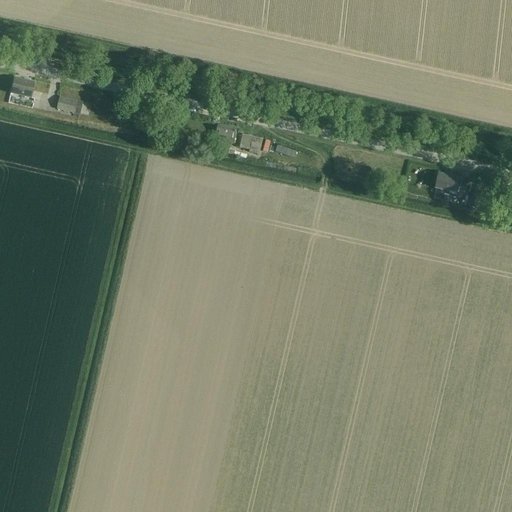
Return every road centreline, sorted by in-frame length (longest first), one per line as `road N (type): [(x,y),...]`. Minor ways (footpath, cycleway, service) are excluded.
road 1 (track): [(0,24),(511,137)]
road 2 (unclassified): [(511,176),(0,63)]
road 3 (track): [(20,68),(64,62),(128,71),(185,89),(199,107)]
